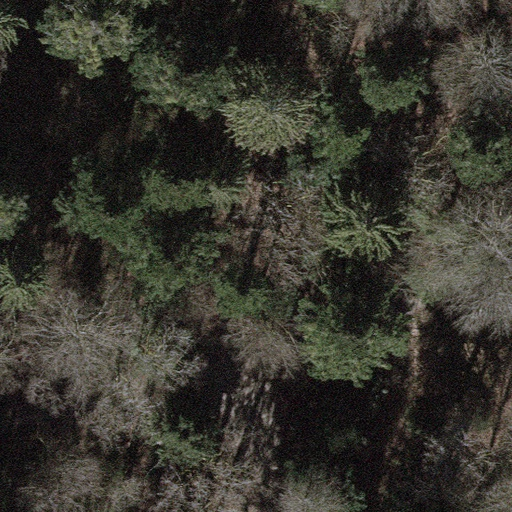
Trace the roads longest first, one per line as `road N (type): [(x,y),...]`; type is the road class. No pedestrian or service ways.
road 1 (track): [(172,511),(206,482),(307,423),(375,333),(511,256)]
road 2 (track): [(375,333),(150,405)]
road 3 (track): [(0,415),(150,405)]
road 4 (track): [(150,405),(223,511)]
